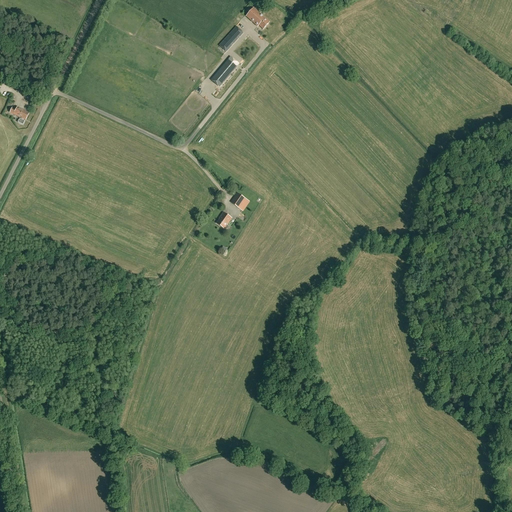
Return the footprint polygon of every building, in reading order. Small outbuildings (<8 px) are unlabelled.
[(254,23),(262,15),(254,8),(246,16),(254,23)] [(262,15),(254,23),(258,26),(259,25),(263,29),(269,22),(262,15)] [(239,36),(233,30),(220,45),(226,51),(239,36)] [(235,68),(227,61),(211,80),(219,87),(235,68)] [(13,81),(6,78),(4,84),(16,90),(18,85),(12,83),(13,81)] [(30,91),(18,85),(16,90),(16,91),(27,96),(30,91)] [(29,113),(25,111),(26,111),(17,107),(16,109),(12,107),(10,112),(14,114),(22,118),(26,120),(29,113)] [(246,199),(237,193),(231,202),(239,208),(246,199)] [(249,202),(246,199),(239,208),(243,211),(249,202)] [(224,212),(219,218),(220,219),(217,223),(224,228),(227,224),(232,218),(224,212)]
